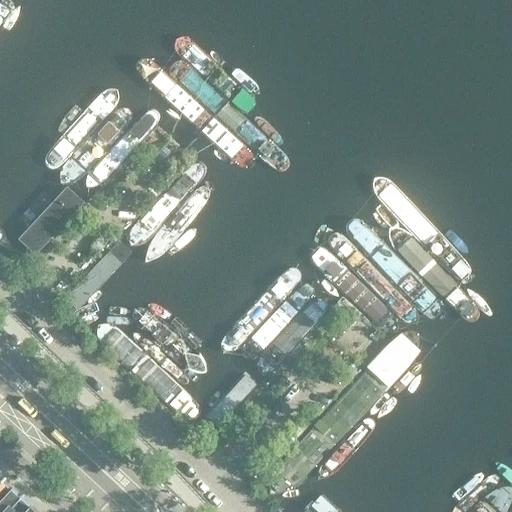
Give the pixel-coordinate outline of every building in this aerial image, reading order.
[(11,0),(0,0),(0,32),(21,9),(11,0)] [(156,36),(255,127),(257,127),(258,128),(260,128),(262,127),(263,127),(265,126),(266,125),(268,124),(269,122),(270,121),(270,119),(270,118),(271,116),(270,114),(270,112),(269,111),(169,21),(160,17),(158,17),(157,17),(156,17),(154,18),(153,18),(152,19),(151,21),(151,22),(151,23),(150,25),(156,36)] [(137,73),(237,167),(239,168),(241,169),(243,169),(245,170),(247,170),(249,170),(251,170),(253,169),(255,168),(256,166),(256,164),(256,162),(256,161),(256,159),(255,157),(254,155),(253,153),(252,152),(151,60),(150,59),(148,59),(147,58),(145,58),(143,58),(142,59),(140,59),(139,60),(138,61),(137,63),(136,64),(135,66),(135,67),(135,69),(136,71),(136,72),(137,73)] [(167,72),(167,74),(274,172),(275,173),(277,174),(278,174),(280,174),(282,174),(283,173),(285,172),(286,171),(287,170),(288,169),(288,167),(289,166),(289,164),(288,162),(288,161),(287,159),(181,61),(180,61),(178,61),(176,61),(174,61),(173,62),(171,63),(170,64),(169,66),(168,67),(167,69),(167,70),(167,72)] [(46,147),(48,146),(52,145),(54,145),(57,144),(59,142),(61,141),(64,139),(104,97),(105,95),(106,92),(107,91),(106,88),(104,86),(103,85),(100,84),(98,84),(96,86),(94,87),(53,129),(51,131),(50,133),(48,135),(47,138),(47,140),(46,142),(46,145),(46,147)] [(55,162),(55,164),(58,165),(61,165),(64,164),(67,164),(70,163),(73,161),(76,160),(78,157),(127,109),(129,106),(130,103),(129,101),(128,96),(126,94),(123,92),(118,90),(117,90),(114,91),(111,92),(62,141),(60,144),(58,146),(56,150),(55,153),(55,156),(55,158),(55,162)] [(71,180),(73,179),(78,178),(81,177),(84,176),(87,174),(89,172),(92,169),(142,118),(145,116),(146,113),(146,111),(145,108),(144,106),(142,104),(138,104),(137,104),(134,105),(131,107),(81,158),(78,161),(77,163),(75,166),(73,169),(72,172),(72,174),(71,177),(71,180)] [(81,195),(84,194),(89,192),(92,191),(95,189),(98,187),(101,185),(104,182),(157,127),(159,124),(160,121),(161,119),(160,116),(159,114),(157,112),(153,112),(152,112),(149,114),(146,116),(93,172),(90,175),(88,178),(86,181),(84,184),(83,187),(83,189),(82,192),(81,195)] [(396,159),(396,160),(396,162),(480,244),(482,245),(485,246),(488,246),(491,247),(494,247),(496,247),(499,246),(499,243),(499,240),(499,237),(498,234),(497,231),(496,228),(494,226),(493,223),(411,149),(410,149),(408,149),(406,149),(404,149),(403,150),(401,150),(400,151),(399,153),(398,154),(397,155),(396,157),(396,159)] [(131,255),(131,257),(131,259),(132,261),(132,263),(134,264),(136,264),(138,264),(140,264),(142,264),(144,263),(146,262),(147,261),(209,193),(210,191),(210,190),(210,188),(209,186),(209,185),(208,183),(207,182),(205,181),(204,180),(202,180),(200,180),(199,180),(197,180),(196,181),(194,182),(193,183),(134,248),(133,250),(132,252),(131,254),(131,255)] [(35,257),(84,205),(67,188),(17,240),(35,257)] [(151,275),(151,278),(154,277),(158,276),(161,275),(164,273),(167,271),(170,269),(172,267),(178,261),(184,254),(190,247),(195,241),(200,234),(205,227),(210,219),(215,212),(215,211),(216,209),(216,208),(215,206),(215,205),(214,204),(213,203),(212,202),(210,201),(209,201),(208,201),(206,201),(205,202),(204,203),(202,204),(195,212),(187,220),(180,228),(172,237),(165,245),(158,254),(157,257),(155,260),(154,262),(153,265),(152,269),(151,272),(151,275)] [(443,273),(388,217),(385,216),(382,215),(379,214),(376,214),(373,213),(370,213),(367,214),(367,216),(367,219),(367,221),(367,224),(368,226),(369,229),(370,231),(371,233),(423,283),(448,303),(450,304),(451,304),(453,304),(454,304),(456,304),(457,303),(458,302),(460,301),(460,300),(461,298),(462,297),(462,295),(462,294),(461,292),(443,273)] [(0,225),(0,247),(0,248),(2,249),(4,249),(6,249),(7,249),(9,248),(11,248),(12,246),(12,245),(13,243),(13,241),(12,240),(12,238),(11,237),(11,235),(10,234),(0,225)] [(446,304),(382,244),(378,241),(375,239),(371,237),(368,235),(364,234),(362,233),(358,233),(355,235),(356,239),(357,242),(358,245),(360,249),(363,252),(432,319),(436,321),(439,323),(441,323),(446,322),(448,320),(450,318),(450,313),(450,311),(448,308),(446,304)] [(64,298),(76,310),(128,253),(116,241),(64,298)] [(341,262),(342,264),(422,338),(425,340),(429,342),(431,342),(435,341),(437,339),(439,336),(440,332),(440,330),(438,327),(436,323),(359,249),(357,248),(354,247),(352,246),(349,245),(347,245),(344,244),(342,245),(339,245),(337,246),(337,248),(337,251),(337,253),(338,255),(339,258),(340,260),(341,262)] [(309,259),(314,266),(384,330),(386,331),(389,331),(392,332),(394,332),(397,331),(399,331),(400,329),(400,326),(399,324),(399,321),(398,319),(397,317),(396,315),(328,252),(319,247),(318,247),(316,247),(314,248),(313,249),(312,250),(311,251),(310,252),(309,254),(309,256),(309,257),(309,259)] [(271,254),(206,326),(205,328),(204,329),(204,331),(203,333),(203,335),(203,337),(203,338),(204,340),(205,342),(207,342),(209,343),(211,343),(213,342),(215,342),(217,341),(218,341),(220,339),(222,338),(287,264),(287,263),(288,261),(288,260),(287,258),(287,256),(286,255),(285,254),(284,253),(282,252),(281,251),(279,251),(278,251),(276,251),(275,251),(273,252),(272,253),(271,254)] [(289,269),(225,338),(224,339),(223,340),(223,342),(222,343),(222,345),(222,346),(222,348),(223,349),(224,350),(225,351),(226,352),(227,353),(229,354),(230,354),(232,354),(233,353),(235,353),(236,352),(302,279),(303,278),(303,276),(303,275),(302,273),(302,272),(301,271),(300,270),(299,269),(297,268),(296,268),(294,267),(293,268),(292,268),(290,268),(289,269)] [(304,285),(301,286),(298,288),(295,290),(292,293),(241,350),(239,354),(238,357),(237,359),(239,363),(241,365),(243,367),(247,368),(249,367),(252,366),(255,364),(307,307),(310,303),(311,301),(313,297),(314,294),(315,291),(315,288),(316,285),(316,282),(310,283),(307,283),(304,285)] [(254,372),(255,373),(255,375),(256,377),(258,378),(262,379),(263,379),(266,378),(269,376),(316,325),(318,322),(320,320),(321,317),(323,314),(323,312),(324,309),(324,306),(325,304),(319,305),(317,306),(315,307),(312,308),(309,310),(307,312),(304,314),(257,365),(255,368),(254,370),(254,372)] [(207,349),(153,308),(151,307),(149,306),(147,305),(145,305),(141,305),(139,305),(138,307),(138,309),(137,311),(138,313),(138,315),(138,317),(139,319),(140,321),(192,366),(195,367),(199,368),(202,368),(208,368),(212,368),(212,366),(212,363),(212,361),(212,359),(212,357),(211,355),(210,353),(208,351),(207,349)] [(117,318),(118,321),(119,324),(121,327),(126,333),(133,340),(205,404),(216,392),(143,328),(136,322),(129,317),(126,316),(123,315),(120,315),(118,315),(117,316),(117,318)] [(102,325),(98,325),(95,325),(95,328),(96,332),(97,335),(98,339),(100,343),(103,346),(105,350),(109,353),(179,415),(183,417),(187,418),(189,418),(194,416),(197,414),(198,413),(199,411),(200,406),(200,404),(198,400),(195,397),(125,335),(121,332),(117,330),(113,328),(109,326),(105,326),(102,325)] [(264,498),(269,497),(276,496),(280,494),(285,492),(291,488),(298,484),(303,480),(308,474),(410,363),(415,357),(417,351),(418,347),(416,340),(414,338),(413,336),(412,335),(409,334),(402,333),(399,333),(393,337),(387,341),(285,453),(280,459),(276,464),(272,471),(269,477),(267,482),(266,487),(265,493),(264,498)] [(260,385),(249,375),(208,419),(220,430),(260,385)] [(319,471),(319,473),(319,475),(319,478),(319,480),(324,480),(326,479),(328,479),(331,478),(333,476),(335,475),(337,473),(373,431),(374,429),(375,426),(375,425),(373,422),(371,420),(369,418),(366,417),(365,417),(362,418),(360,420),(324,461),(322,464),(321,466),(320,468),(319,471)] [(343,511),(310,482),(296,499),(310,511),(343,511)] [(508,511),(511,508),(511,507),(511,486),(509,484),(503,483),(501,484),(496,486),(491,489),(469,511),(508,511)] [(0,501),(0,511),(24,511),(26,510),(7,493),(0,501)]
